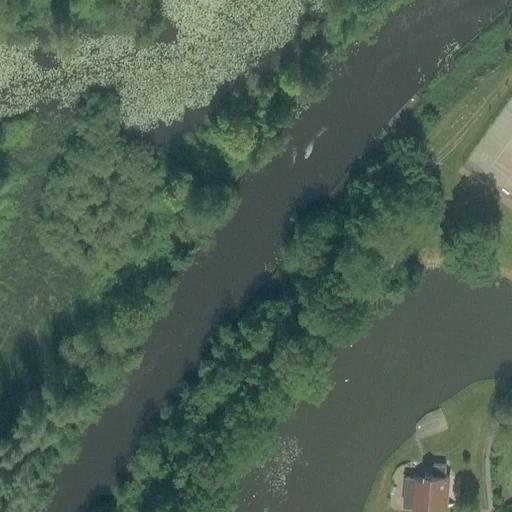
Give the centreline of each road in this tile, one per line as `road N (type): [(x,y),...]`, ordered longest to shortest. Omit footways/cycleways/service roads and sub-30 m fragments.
road 1 (track): [(419,173),(356,224),(147,511)]
road 2 (track): [(511,76),(419,173)]
